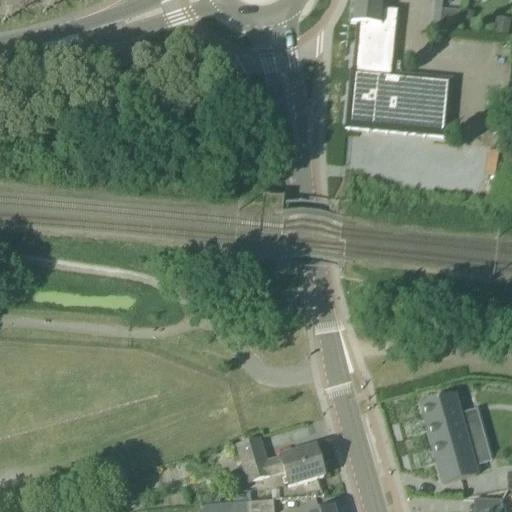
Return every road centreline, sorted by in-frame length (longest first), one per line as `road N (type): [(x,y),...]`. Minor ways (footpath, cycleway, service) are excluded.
road 1 (tertiary): [(327,328),(288,110)]
road 2 (track): [(511,363),(380,348),(335,365)]
road 3 (unclassified): [(185,309),(269,377),(335,365)]
road 4 (tertiary): [(335,365),(377,511)]
road 5 (tertiary): [(77,33),(139,27),(225,3)]
